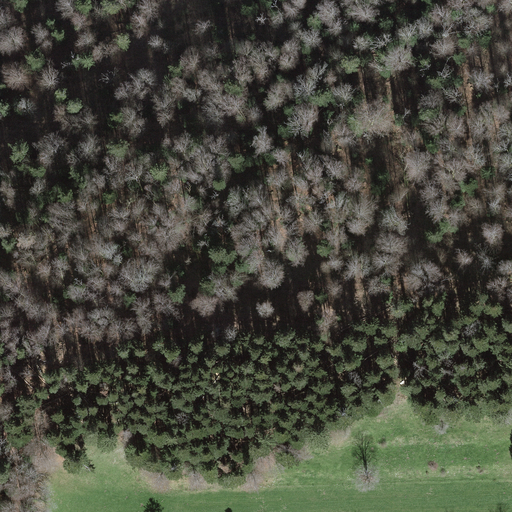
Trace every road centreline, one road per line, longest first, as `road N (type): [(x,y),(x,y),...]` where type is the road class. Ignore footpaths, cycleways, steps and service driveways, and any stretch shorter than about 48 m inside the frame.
road 1 (track): [(449,304),(103,334),(0,395)]
road 2 (track): [(0,150),(180,0)]
